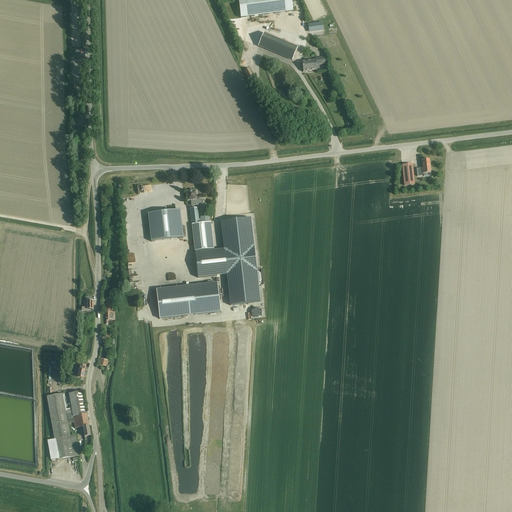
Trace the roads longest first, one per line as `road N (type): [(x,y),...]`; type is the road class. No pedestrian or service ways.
road 1 (unclassified): [(93,169),(240,164),(511,133)]
road 2 (unclassified): [(98,446),(88,400),(97,337),(93,169)]
road 3 (unclassified): [(93,169),(87,0)]
